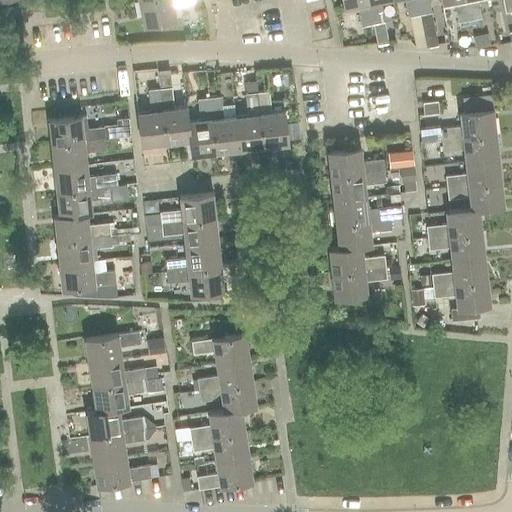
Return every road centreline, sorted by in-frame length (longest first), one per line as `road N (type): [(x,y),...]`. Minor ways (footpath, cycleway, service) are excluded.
road 1 (residential): [(511,68),(231,50),(42,63)]
road 2 (residential): [(138,511),(0,504)]
